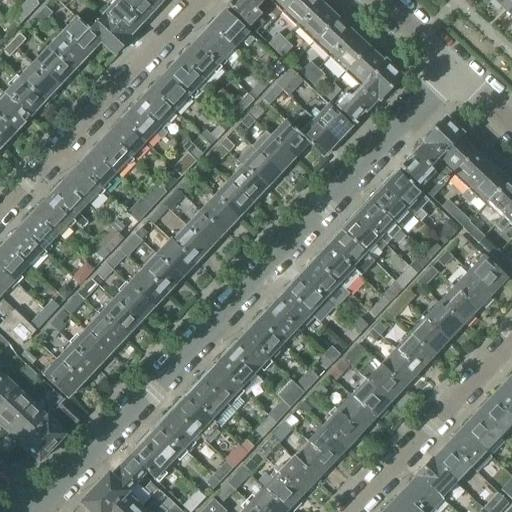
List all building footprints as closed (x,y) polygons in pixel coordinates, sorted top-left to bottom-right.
[(35,0),(27,0),(22,6),(30,14),(38,6),(35,0)] [(144,0),(117,0),(116,1),(142,26),(152,15),(150,14),(155,9),(144,0)] [(144,0),(155,9),(159,5),(161,6),(166,0),(144,0)] [(254,11),(264,0),(232,0),(226,7),(248,27),(258,18),(259,16),(254,11)] [(265,0),(281,14),(293,0),(265,0)] [(293,0),(281,14),(296,29),(319,5),(314,0),(293,0)] [(511,0),(492,0),(506,13),(511,6),(511,0)] [(116,1),(102,16),(126,39),(130,35),(132,36),(142,26),(116,1)] [(296,29),(312,44),(337,18),(326,8),(324,9),(319,5),(296,29)] [(30,14),(22,6),(9,20),(17,27),(30,14)] [(45,7),(39,14),(46,21),(52,14),(45,7)] [(209,26),(207,28),(232,51),(241,41),(247,47),(253,40),(223,13),(219,18),(217,16),(209,26)] [(46,21),(39,14),(32,20),(39,27),(46,21)] [(102,16),(88,31),(101,44),(100,44),(113,56),(123,45),(122,44),(126,39),(102,16)] [(248,27),(255,33),(264,24),(258,18),(248,27)] [(312,44),(328,59),(351,35),(346,30),(348,28),(337,18),(312,44)] [(75,19),(60,35),(85,57),(89,53),(91,54),(100,44),(101,44),(88,31),(75,19)] [(232,51),(207,28),(206,30),(205,29),(197,38),(198,40),(194,44),(217,66),(232,51)] [(19,35),(10,44),(16,50),(25,41),(19,35)] [(60,35),(46,50),(72,74),(82,64),(80,62),(85,57),(60,35)] [(268,45),(275,52),(285,41),(278,35),(268,45)] [(328,59),(344,74),(369,48),(358,38),(356,39),(351,35),(328,59)] [(285,41),(275,52),(281,58),(292,48),(285,41)] [(16,50),(10,44),(2,52),(8,58),(16,50)] [(180,57),(178,59),(203,82),(217,66),(194,44),(190,49),(188,47),(180,57)] [(344,74),(360,89),(382,64),(378,60),(380,58),(369,48),(344,74)] [(46,50),(32,65),(56,88),(61,83),(62,85),(72,74),(46,50)] [(169,71),(165,75),(188,97),(203,82),(178,59),(176,60),(167,69),(169,71)] [(277,63),(262,79),(268,85),(284,69),(277,63)] [(299,74),(307,81),(317,70),(309,63),(299,74)] [(384,63),(382,64),(360,89),(350,99),(344,94),(333,106),(355,127),(366,115),(363,112),(375,99),(378,102),(401,78),(384,63)] [(32,65),(17,80),(44,105),(54,94),(52,93),(56,88),(32,65)] [(317,70),(307,81),(314,88),(324,77),(317,70)] [(289,71),(275,86),(287,97),(301,82),(289,71)] [(151,88),(149,90),(173,113),(181,105),(183,103),(186,106),(192,100),(188,97),(165,75),(160,80),(159,78),(150,88),(151,88)] [(262,79),(247,95),(254,101),(268,85),(262,79)] [(17,80),(3,96),(28,119),(32,114),(34,115),(44,105),(17,80)] [(322,96),(329,102),(340,92),(332,85),(322,96)] [(287,97),(275,86),(261,101),(273,112),(287,97)] [(140,102),(136,106),(162,131),(168,125),(165,122),(173,113),(149,90),(147,91),(138,100),(140,102)] [(254,101),(247,95),(233,110),(239,115),(254,101)] [(3,96),(0,98),(0,119),(16,135),(23,127),(23,124),(28,119),(3,96)] [(122,119),(120,120),(144,143),(153,134),(159,139),(165,133),(162,131),(136,106),(131,111),(130,109),(121,118),(122,119)] [(256,107),(247,116),(255,123),(263,114),(256,107)] [(314,109),(307,117),(335,143),(340,138),(344,139),(350,133),(348,129),(350,127),(328,107),(320,115),(314,109)] [(303,112),(289,127),(299,137),(309,147),(321,158),(322,157),(326,158),(332,151),(331,148),(335,143),(307,117),(303,112)] [(255,123),(247,116),(233,131),(240,138),(255,123)] [(218,126),(224,132),(232,123),(226,118),(218,126)] [(0,119),(0,147),(0,148),(5,142),(9,142),(16,135),(0,119)] [(111,133),(106,137),(130,159),(144,143),(120,120),(118,122),(109,131),(111,133)] [(415,184),(459,138),(461,136),(444,120),(422,143),(426,147),(413,160),(410,157),(399,168),(415,184)] [(271,138),(293,159),(297,154),(302,154),(309,147),(299,137),(289,127),(285,123),(271,138)] [(92,150),(91,151),(115,174),(130,159),(106,137),(102,142),(101,140),(92,149),(92,150)] [(271,138),(257,153),(281,176),(288,169),(287,164),(293,159),(271,138)] [(431,199),(453,177),(477,151),(466,140),(464,142),(459,138),(415,184),(431,199)] [(178,146),(187,154),(195,162),(202,155),(185,139),(178,146)] [(227,152),(219,146),(212,153),(220,160),(227,152)] [(81,163),(77,168),(100,190),(115,174),(91,151),(89,153),(80,162),(81,163)] [(453,177),(468,191),(490,168),(485,163),(488,161),(477,151),(453,177)] [(257,153),(242,168),(265,189),(269,184),(274,184),(281,176),(257,153)] [(195,162),(187,154),(172,170),(181,178),(195,162)] [(236,175),(228,183),(252,206),(259,199),(259,194),(265,189),(242,168),(239,165),(233,172),(236,175)] [(63,181),(61,182),(86,205),(100,190),(77,168),(73,172),(71,171),(63,180),(63,181)] [(484,207),(487,204),(509,181),(498,170),(495,172),(490,168),(468,191),(460,200),(466,206),(475,198),(484,207)] [(196,170),(190,176),(197,183),(199,184),(204,178),(196,170)] [(384,189),(409,213),(419,223),(425,216),(420,211),(428,202),(398,174),(392,175),(388,179),(388,184),(384,189)] [(170,176),(160,187),(166,193),(176,182),(170,176)] [(487,204),(502,219),(511,207),(511,183),(509,181),(487,204)] [(52,194),(48,199),(71,221),(81,229),(87,223),(77,214),(86,205),(61,182),(60,184),(59,184),(51,193),(52,194)] [(228,183),(214,198),(236,219),(241,214),(246,214),(252,206),(228,183)] [(166,193),(160,187),(157,185),(142,200),(151,209),(166,193)] [(374,194),(368,201),(396,227),(409,213),(384,189),(380,193),(374,194)] [(162,206),(166,210),(169,212),(184,196),(177,190),(162,206)] [(214,198),(199,214),(224,237),(231,229),(231,224),(236,219),(214,198)] [(34,211),(32,213),(57,236),(71,221),(48,199),(44,203),(42,202),(34,211)] [(126,214),(131,219),(137,224),(142,218),(151,209),(142,200),(141,199),(126,214)] [(360,214),(356,218),(385,246),(400,231),(396,227),(368,201),(360,209),(360,214)] [(441,209),(446,214),(453,207),(447,202),(441,209)] [(162,206),(148,221),(153,226),(152,225),(166,210),(162,206)] [(462,230),(462,231),(469,224),(468,224),(469,223),(453,207),(446,214),(462,229),(462,230)] [(509,225),(511,228),(511,207),(502,219),(494,227),(501,233),(503,231),(504,231),(508,228),(507,227),(509,225)] [(23,225),(19,230),(45,254),(50,249),(47,246),(57,236),(32,213),(31,215),(30,215),(22,224),(23,225)] [(199,214),(185,228),(208,249),(213,244),(217,244),(224,237),(199,214)] [(347,223),(339,231),(367,257),(376,248),(380,252),(385,246),(356,218),(352,223),(347,223)] [(110,227),(113,230),(118,235),(123,230),(114,222),(110,227)] [(436,239),(444,246),(455,234),(455,228),(450,223),(439,234),(440,234),(436,239)] [(462,231),(477,245),(484,238),(469,224),(462,231)] [(185,228),(171,243),(196,266),(203,259),(203,254),(208,249),(185,228)] [(140,229),(134,236),(139,241),(146,234),(140,229)] [(5,242),(3,244),(27,267),(37,257),(40,260),(45,254),(19,230),(15,234),(13,233),(4,242),(5,242)] [(98,246),(102,249),(108,255),(123,239),(118,235),(113,230),(98,246)] [(333,243),(328,248),(353,272),(367,257),(339,231),(332,238),(333,243)] [(139,241),(134,236),(127,243),(139,254),(145,247),(139,241)] [(460,237),(454,244),(460,250),(467,243),(460,237)] [(477,245),(493,260),(499,253),(484,238),(477,245)] [(169,241),(156,256),(180,279),(184,274),(189,274),(196,266),(171,243),(169,241)] [(432,242),(422,253),(430,261),(440,250),(432,242)] [(0,270),(13,283),(27,267),(3,244),(1,246),(0,246),(0,270)] [(319,253),(311,261),(338,285),(345,278),(348,281),(355,273),(353,272),(328,248),(324,253),(319,253)] [(108,255),(102,249),(96,255),(102,261),(108,255)] [(422,253),(409,268),(416,275),(430,261),(422,253)] [(452,259),(445,253),(437,262),(443,268),(452,259)] [(509,275),(509,274),(511,271),(511,265),(506,260),(507,260),(499,253),(493,260),(509,275)] [(138,270),(141,272),(168,296),(175,289),(175,284),(180,279),(156,256),(155,257),(153,254),(138,270)] [(114,257),(105,266),(112,272),(113,273),(118,268),(117,266),(121,263),(114,257)] [(482,258),(467,274),(491,297),(493,295),(502,286),(500,285),(505,280),(482,258)] [(300,278),(327,303),(335,311),(342,303),(331,292),(338,285),(311,261),(304,268),(304,273),(300,278)] [(112,272),(105,266),(100,272),(96,276),(102,282),(112,272)] [(409,268),(394,283),(402,290),(416,275),(409,268)] [(430,269),(416,284),(422,290),(436,274),(430,269)] [(0,296),(13,283),(0,270),(0,296)] [(132,277),(125,284),(151,309),(156,304),(161,304),(168,296),(141,272),(134,279),(132,277)] [(467,274),(452,289),(476,311),(480,307),(481,308),(490,299),(491,297),(467,274)] [(291,283),(283,291),(310,316),(316,308),(320,311),(327,303),(300,278),(296,283),(291,283)] [(382,299),(388,305),(389,303),(389,304),(402,290),(394,283),(390,279),(376,293),(382,299)] [(91,282),(77,296),(85,303),(98,289),(91,282)] [(120,294),(113,302),(139,326),(147,319),(146,314),(151,309),(125,284),(117,292),(120,294)] [(55,294),(64,302),(67,298),(72,293),(63,285),(55,294)] [(452,289),(438,305),(462,328),(464,326),(473,317),(471,316),(476,311),(452,289)] [(276,303),(272,308),(298,334),(306,326),(302,323),(310,316),(283,291),(276,298),(276,303)] [(408,292),(402,299),(407,305),(414,298),(408,292)] [(85,303),(77,296),(70,303),(78,310),(85,303)] [(388,305),(382,299),(368,313),(374,319),(388,305)] [(407,305),(402,299),(387,315),(393,320),(407,305)] [(51,301),(42,310),(49,317),(58,308),(51,301)] [(103,307),(96,314),(123,339),(128,334),(132,334),(139,326),(113,302),(106,309),(103,307)] [(438,305),(423,320),(446,342),(451,338),(452,339),(461,330),(460,329),(462,328),(438,305)] [(262,313),(255,321),(281,345),(288,338),(291,341),(298,334),(272,308),(267,312),(262,313)] [(42,310),(28,326),(35,332),(49,317),(42,310)] [(35,332),(28,326),(13,311),(0,324),(0,329),(18,346),(22,346),(35,332)] [(92,324),(85,332),(111,356),(118,349),(118,344),(123,339),(96,314),(89,321),(92,324)] [(359,319),(351,326),(360,334),(367,326),(359,319)] [(54,320),(48,326),(56,333),(62,327),(54,320)] [(423,320),(409,336),(433,359),(435,357),(444,348),(442,347),(446,342),(423,320)] [(248,334),(243,338),(270,363),(277,356),(275,353),(281,345),(255,321),(247,328),(248,334)] [(378,324),(372,331),(379,337),(385,330),(378,324)] [(56,333),(48,326),(43,332),(51,339),(56,333)] [(360,335),(360,334),(351,326),(343,335),(352,344),(360,335)] [(379,337),(372,331),(366,337),(373,344),(379,337)] [(75,336),(68,344),(95,369),(99,364),(104,364),(111,356),(85,332),(78,339),(75,336)] [(409,336),(394,351),(417,373),(421,369),(423,370),(432,361),(431,360),(433,359),(409,336)] [(234,343),(227,351),(253,375),(260,368),(263,371),(270,363),(243,338),(239,343),(234,343)] [(64,354),(57,362),(83,386),(90,379),(90,374),(95,369),(68,344),(61,352),(64,354)] [(358,346),(343,361),(350,368),(364,352),(358,346)] [(331,348),(324,355),(332,363),(339,356),(331,348)] [(220,363),(215,368),(242,393),(248,387),(252,390),(260,382),(253,375),(227,351),(220,358),(220,363)] [(394,351),(379,366),(404,390),(406,388),(414,379),(413,377),(417,373),(394,351)] [(332,363),(324,355),(317,362),(326,371),(332,363)] [(350,368),(343,361),(329,376),(336,382),(350,368)] [(83,386),(57,362),(49,369),(46,367),(39,375),(66,399),(71,394),(76,394),(83,386)] [(358,375),(365,382),(388,404),(392,399),(394,401),(402,392),(402,391),(404,390),(379,366),(373,373),(366,366),(358,375)] [(19,374),(25,380),(32,372),(26,367),(19,374)] [(206,373),(199,381),(234,414),(243,404),(237,398),(242,393),(215,368),(211,373),(206,373)] [(32,372),(25,380),(30,385),(37,377),(32,372)] [(310,372),(295,387),(303,395),(318,379),(310,372)] [(0,405),(14,391),(0,377),(0,405)] [(192,393),(187,398),(214,423),(220,429),(234,414),(199,381),(192,388),(192,393)] [(275,395),(281,402),(289,409),(303,395),(295,387),(289,381),(275,395)] [(365,382),(350,397),(375,420),(376,419),(377,419),(385,410),(384,408),(388,404),(365,382)] [(491,397),(489,399),(511,420),(511,389),(506,384),(501,389),(500,387),(491,397)] [(320,386),(314,392),(319,398),(325,391),(320,386)] [(0,427),(5,432),(30,406),(14,391),(0,405),(0,427)] [(51,404),(56,409),(63,402),(57,397),(51,404)] [(350,397),(336,413),(359,435),(363,430),(365,432),(373,422),(375,420),(350,397)] [(177,403),(170,411),(196,435),(204,428),(207,431),(214,423),(187,398),(182,403),(177,403)] [(307,399),(299,408),(305,414),(313,405),(307,399)] [(480,411),(476,415),(499,437),(511,423),(511,420),(489,399),(488,401),(487,400),(479,410),(480,411)] [(63,402),(56,409),(55,410),(72,427),(81,418),(63,402)] [(268,416),(268,417),(276,424),(289,409),(281,402),(268,416)] [(20,446),(21,447),(49,417),(48,416),(45,420),(30,406),(5,432),(13,440),(17,440),(22,444),(20,446)] [(163,423),(159,428),(185,453),(192,445),(189,443),(196,435),(170,411),(163,418),(163,423)] [(336,413),(321,428),(346,451),(347,449),(348,450),(356,441),(355,439),(359,435),(336,413)] [(462,428),(460,430),(485,453),(499,437),(476,415),(472,420),(470,419),(462,428)] [(49,417),(21,447),(35,461),(41,460),(63,436),(54,427),(56,424),(49,417)] [(276,424),(268,417),(254,432),(262,439),(276,424)] [(285,423),(291,429),(297,422),(291,417),(285,423)] [(285,423),(270,438),(277,445),(291,429),(285,423)] [(149,433),(142,441),(168,465),(176,457),(179,460),(185,453),(159,428),(154,433),(149,433)] [(309,435),(304,441),(330,465),(334,461),(336,463),(344,453),(346,451),(321,428),(312,438),(309,435)] [(451,442),(447,447),(470,468),(485,453),(460,430),(458,432),(458,431),(449,441),(451,442)] [(270,438),(256,454),(262,460),(277,445),(270,438)] [(301,449),(292,459),(316,482),(318,480),(318,481),(327,471),(326,470),(330,465),(304,441),(301,438),(296,444),(301,449)] [(135,453),(130,458),(145,473),(146,474),(157,483),(164,475),(161,473),(168,465),(142,441),(135,448),(135,453)] [(240,448),(247,455),(253,448),(246,441),(240,448)] [(433,459),(431,461),(456,483),(470,468),(447,447),(442,451),(441,450),(432,459),(433,459)] [(240,461),(246,454),(240,448),(233,455),(240,461)] [(256,454),(241,469),(248,476),(263,461),(262,460),(256,454)] [(107,511),(145,473),(130,458),(107,483),(104,480),(81,505),(85,508),(86,509),(89,511),(107,511)] [(292,459),(277,475),(301,497),(305,492),(306,493),(315,484),(316,482),(292,459)] [(416,477),(415,478),(440,500),(456,483),(431,461),(431,460),(415,477),(416,477)] [(218,471),(211,477),(219,484),(233,470),(225,463),(218,471)] [(241,469),(226,485),(233,491),(238,496),(242,492),(238,488),(248,476),(241,469)] [(136,511),(138,510),(130,502),(131,500),(133,501),(136,498),(129,492),(146,474),(145,473),(107,511),(136,511)] [(277,475),(263,490),(286,511),(288,511),(289,511),(298,502),(296,501),(301,497),(277,475)] [(219,484),(211,477),(205,484),(212,491),(219,484)] [(407,489),(403,493),(422,511),(428,511),(440,500),(415,478),(414,478),(405,487),(407,489)] [(136,488),(139,491),(147,499),(156,489),(144,479),(136,488)] [(511,499),(511,483),(503,493),(511,501),(511,499)] [(233,491),(226,485),(211,501),(218,507),(233,491)] [(286,511),(263,490),(248,505),(255,511),(286,511)] [(197,492),(182,507),(187,511),(192,511),(204,499),(197,492)] [(389,506),(387,508),(391,511),(422,511),(403,493),(398,498),(397,496),(388,505),(389,506)] [(483,509),(485,511),(500,511),(507,505),(496,494),(483,509)] [(243,511),(242,511),(255,511),(248,505),(240,498),(235,503),(243,511)] [(167,511),(173,506),(167,500),(155,511),(140,511),(138,510),(136,511),(167,511)] [(223,511),(218,507),(211,501),(200,511),(223,511)]
